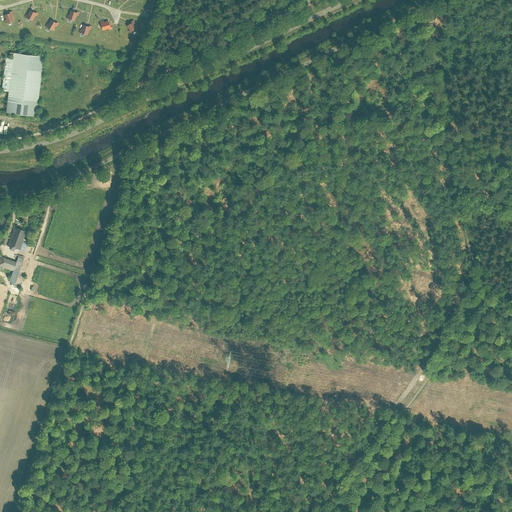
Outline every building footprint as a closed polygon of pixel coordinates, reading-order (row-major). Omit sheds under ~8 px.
[(25,17),(32,20),(35,15),(36,16),(38,13),(35,12),(35,13),(30,10),(28,15),(26,14),(25,17)] [(6,23),(13,20),(11,15),(13,14),(12,11),(9,12),(10,13),(5,15),(6,20),(5,20),(6,23)] [(66,18),(74,20),(76,15),(78,15),(79,12),(76,12),(76,13),(70,11),(69,16),(67,15),(66,18)] [(45,26),(52,30),(55,25),(57,26),(58,23),(56,22),(56,23),(51,20),(48,25),(47,24),(45,26)] [(130,33),(137,29),(134,24),(135,23),(133,20),(131,22),(132,23),(127,26),(130,30),(128,31),(130,33)] [(100,22),(103,30),(108,28),(109,30),(112,29),(111,26),(110,27),(108,21),(103,23),(103,21),(100,22)] [(79,32),(87,34),(89,29),(90,29),(91,26),(89,26),(88,27),(83,25),(82,30),(80,29),(79,32)] [(9,91),(6,112),(36,116),(44,57),(14,53),(13,59),(6,58),(2,91),(9,91)] [(25,231),(14,227),(8,246),(19,250),(24,236),(24,235),(25,231)] [(16,262),(1,256),(0,260),(0,266),(13,271),(18,273),(23,260),(18,257),(16,262)]
